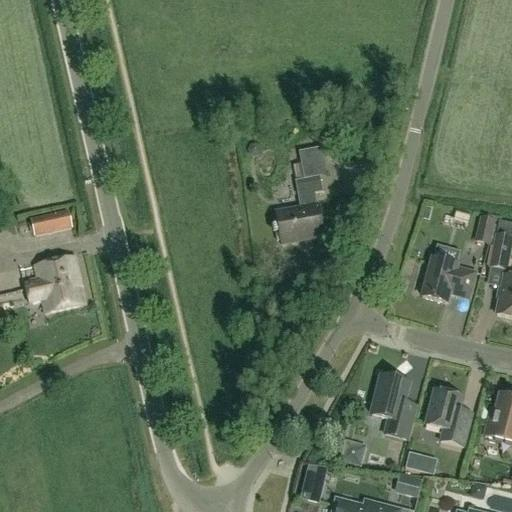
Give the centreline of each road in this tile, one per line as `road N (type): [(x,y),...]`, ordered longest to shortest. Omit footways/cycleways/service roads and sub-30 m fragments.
road 1 (residential): [(172,484),(102,180)]
road 2 (residential): [(211,511),(351,318)]
road 3 (residential): [(351,318),(387,230),(413,132)]
road 4 (unclassified): [(102,180),(60,0)]
road 5 (residential): [(351,318),(511,364)]
road 6 (unclassified): [(413,132),(445,0)]
